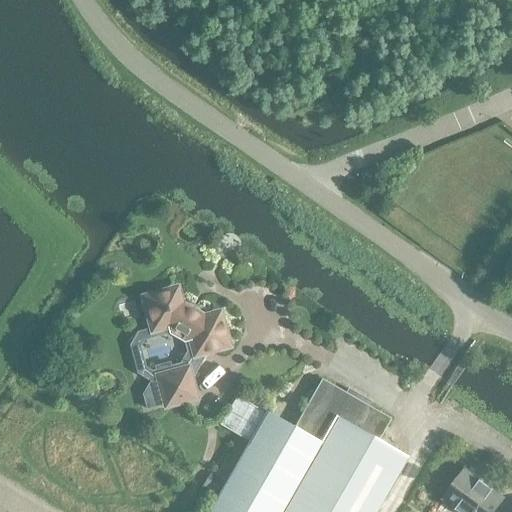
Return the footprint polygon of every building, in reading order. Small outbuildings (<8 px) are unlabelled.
[(175,289),(144,298),(152,329),(167,325),(169,332),(183,340),(191,338),(194,352),(184,370),(158,377),(166,404),(193,396),(187,377),(191,376),(203,355),(202,351),(226,345),(217,314),(202,318),(179,304),(175,289)] [(271,401),(299,416),(314,388),(286,373),(271,401)] [(265,411),(207,511),(374,511),(406,456),(377,440),(390,418),(366,405),(369,401),(347,388),(345,392),(320,378),(314,388),(299,416),(293,426),(265,411)] [(241,426),(238,431),(248,437),(262,409),(243,399),(232,421),(241,426)] [(493,511),(504,498),(501,496),(464,468),(441,499),(457,511),(493,511)]
